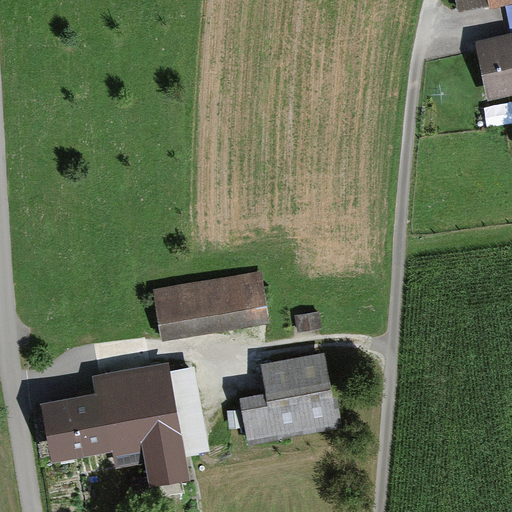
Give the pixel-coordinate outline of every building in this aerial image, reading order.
[(511,0),(456,0),(459,12),(511,0)] [(511,42),(477,51),(490,101),(511,95),(511,42)] [(511,102),(489,107),(491,121),(511,117),(511,102)] [(258,280),(156,294),(162,338),(265,323),(258,280)] [(268,397),(241,401),(249,447),(340,431),(327,359),(263,369),(268,397)] [(85,402),(42,409),(51,464),(97,456),(100,473),(199,455),(184,370),(82,388),(85,402)]
